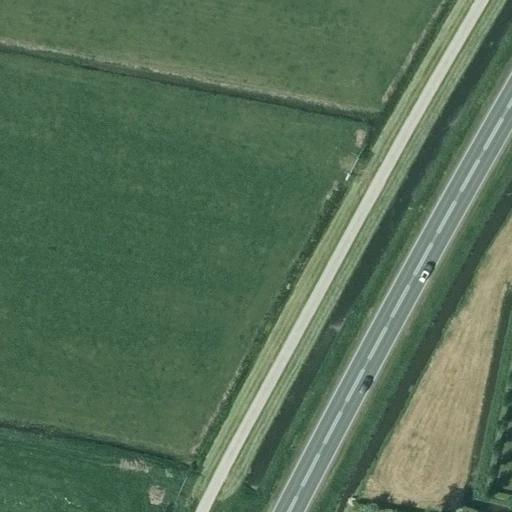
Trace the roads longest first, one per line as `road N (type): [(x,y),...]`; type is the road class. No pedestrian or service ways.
road 1 (unclassified): [(201,511),(482,0)]
road 2 (trunk): [(288,511),(511,99)]
